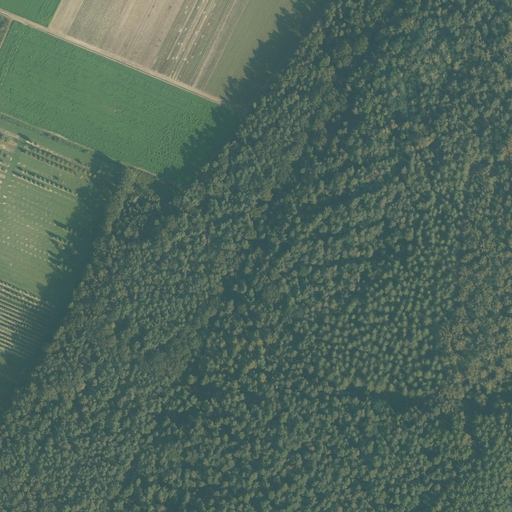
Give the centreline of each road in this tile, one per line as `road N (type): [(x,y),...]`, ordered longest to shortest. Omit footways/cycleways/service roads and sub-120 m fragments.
road 1 (track): [(431,511),(476,453),(451,325),(469,168)]
road 2 (track): [(221,290),(377,0)]
road 3 (track): [(0,12),(246,115)]
road 4 (track): [(221,290),(103,511)]
road 5 (track): [(339,0),(246,115)]
